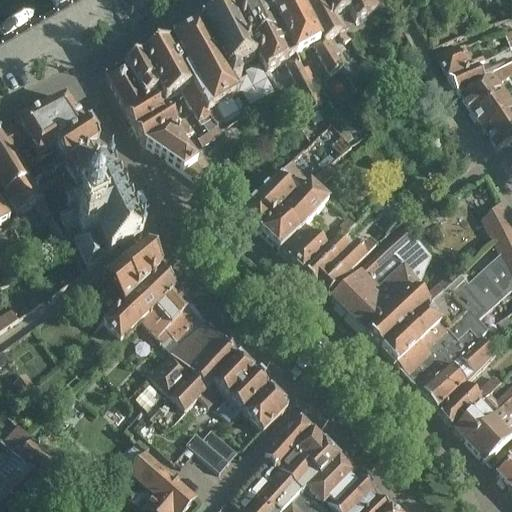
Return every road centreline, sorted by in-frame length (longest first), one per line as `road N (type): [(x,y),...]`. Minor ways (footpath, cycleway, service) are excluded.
road 1 (residential): [(475,511),(429,440),(330,331)]
road 2 (residential): [(0,345),(172,224)]
road 3 (residential): [(172,224),(168,240),(184,279),(278,380)]
road 4 (residential): [(330,331),(211,228),(172,224)]
road 5 (residential): [(172,224),(73,72)]
road 6 (residential): [(73,72),(212,0)]
road 7 (residential): [(302,405),(412,511)]
road 8 (residential): [(207,511),(302,405)]
road 9 (residential): [(489,169),(423,62)]
